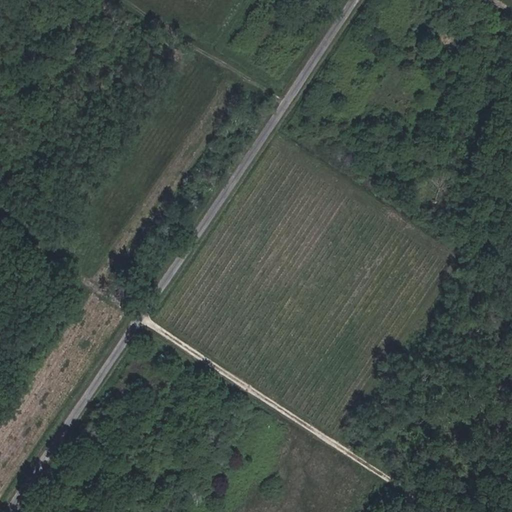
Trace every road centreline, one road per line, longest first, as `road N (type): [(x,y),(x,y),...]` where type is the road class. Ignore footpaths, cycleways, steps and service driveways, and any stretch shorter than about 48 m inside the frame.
road 1 (unclassified): [(9,511),(355,0)]
road 2 (track): [(140,317),(442,511)]
